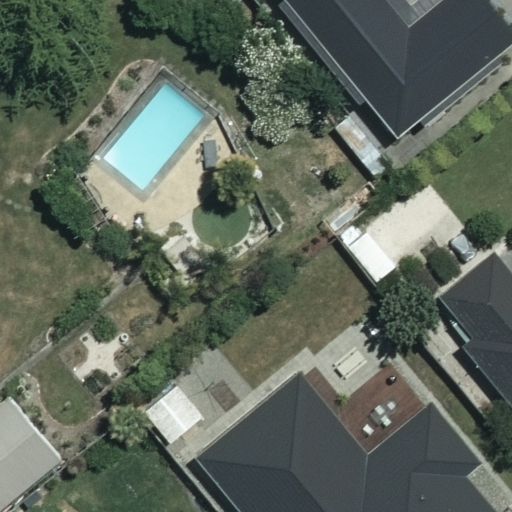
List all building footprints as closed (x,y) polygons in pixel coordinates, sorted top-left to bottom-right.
[(365,96),(395,134),(511,41),(511,26),(490,0),(408,0),(407,0),(277,0),(358,101),(365,96)] [(511,272),(496,251),(433,300),(511,400),(511,272)] [(372,447),(306,367),(197,455),(243,511),(496,511),(460,468),(471,459),(426,403),(372,447)] [(176,376),(141,405),(170,440),(205,412),(176,376)] [(0,503),(58,455),(7,394),(0,400),(0,503)]
